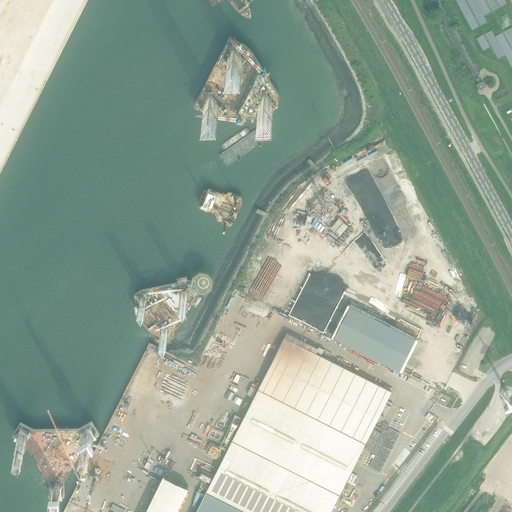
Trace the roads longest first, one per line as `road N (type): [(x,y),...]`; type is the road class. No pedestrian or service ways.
road 1 (secondary): [(384,0),(511,232)]
road 2 (unclassified): [(511,197),(467,122),(412,0)]
road 3 (unclassified): [(493,370),(384,511)]
road 4 (unclassified): [(409,511),(493,400),(493,370)]
